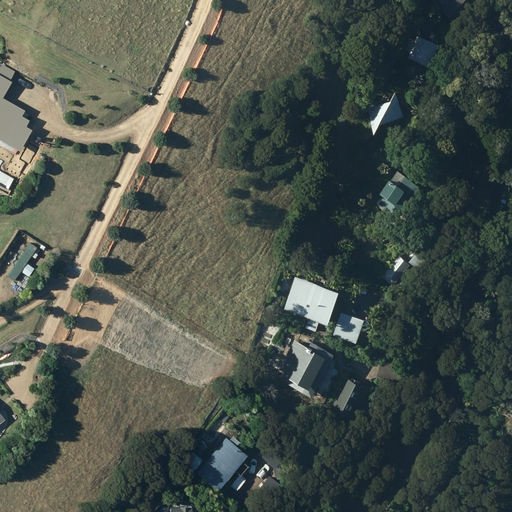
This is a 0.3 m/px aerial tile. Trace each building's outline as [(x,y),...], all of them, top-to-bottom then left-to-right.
[(409,59),(431,68),(440,46),(418,37),(409,59)] [(0,143),(18,154),(31,132),(24,129),(28,122),(20,118),(23,112),(1,99),(10,83),(0,76),(0,143)] [(367,107),(375,135),(381,124),(403,119),(396,93),(393,99),(367,107)] [(398,220),(420,188),(398,173),(391,183),(390,182),(380,196),(383,198),(377,206),(398,220)] [(17,257),(6,274),(14,279),(37,247),(23,238),(13,253),(17,257)] [(382,277),(393,287),(411,266),(400,256),(382,277)] [(330,322),(340,290),(295,277),(286,309),(330,322)] [(356,342),(364,319),(343,312),(335,335),(356,342)] [(295,340),(279,370),(290,376),(288,379),(291,381),(289,386),(313,399),(335,356),(311,343),(309,348),(295,340)] [(20,367),(1,383),(27,413),(45,398),(29,377),(39,361),(28,355),(20,367)] [(353,420),(368,390),(346,380),(332,410),(353,420)] [(369,421),(376,412),(371,407),(363,417),(369,421)] [(224,440),(195,475),(215,492),(232,472),(238,477),(246,467),(240,462),(244,456),(224,440)] [(185,457),(192,466),(201,458),(194,450),(185,457)] [(267,450),(259,458),(266,465),(274,456),(267,450)] [(275,462),(267,466),(275,478),(282,474),(275,462)] [(167,511),(193,511),(194,503),(179,503),(179,506),(168,506),(167,511)]
